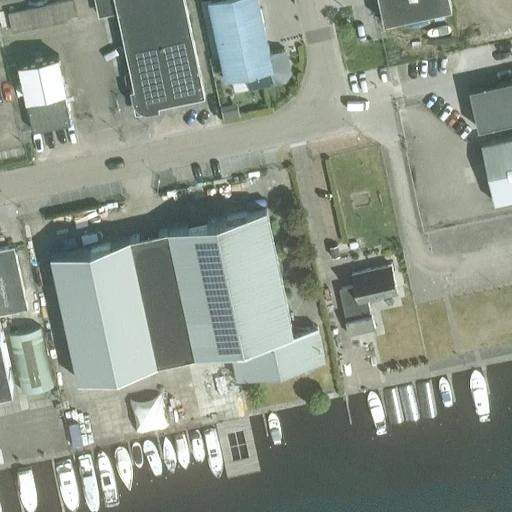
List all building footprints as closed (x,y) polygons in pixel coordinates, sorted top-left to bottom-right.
[(147,111),(150,110),(159,108),(170,102),(205,95),(184,0),(115,0),(134,88),(130,89),(132,99),(133,102),(135,105),(143,110),(147,111)] [(208,0),(225,77),(245,72),(249,88),(285,80),(290,72),(285,49),(270,53),(258,0),(208,0)] [(378,0),(384,21),(452,6),(450,0),(378,0)] [(43,98),(42,94),(65,90),(58,55),(19,63),(27,98),(38,95),(39,99),(27,102),(33,131),(71,123),(65,94),(43,98)] [(478,128),(511,120),(511,78),(469,88),(478,128)] [(494,202),(511,197),(511,135),(481,143),(494,202)] [(293,331),(266,207),(51,254),(78,380),(231,347),(237,378),(325,359),(318,326),(293,331)] [(0,391),(13,388),(0,330),(0,313),(28,307),(14,245),(0,247),(0,391)] [(371,313),(368,298),(397,291),(391,264),(352,273),(355,284),(339,288),(346,319),(345,319),(349,334),(375,328),(372,313),(371,313)] [(40,326),(9,333),(22,391),(53,385),(40,326)] [(147,430),(190,425),(186,392),(143,398),(147,430)]
